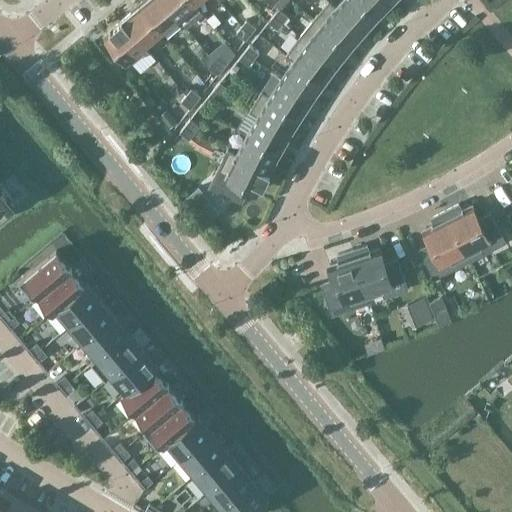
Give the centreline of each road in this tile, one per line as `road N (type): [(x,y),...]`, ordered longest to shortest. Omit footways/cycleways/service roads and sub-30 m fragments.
road 1 (tertiary): [(218,295),(9,43)]
road 2 (residential): [(286,236),(349,109),(450,0)]
road 3 (tertiary): [(400,511),(218,295)]
road 4 (residential): [(511,143),(412,200),(334,229),(286,236)]
road 5 (residential): [(0,331),(125,486),(109,511)]
